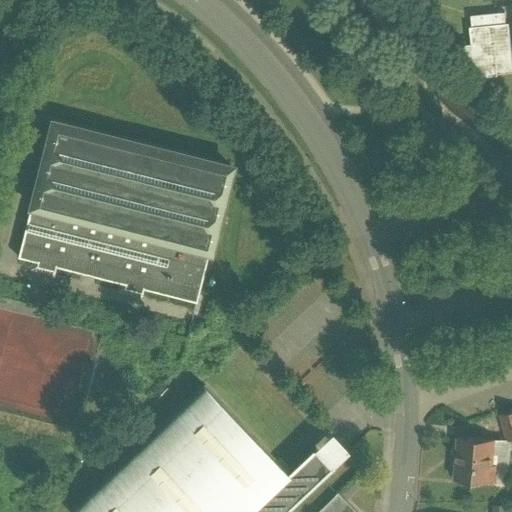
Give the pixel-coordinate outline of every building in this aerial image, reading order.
[(505,12),(471,15),(472,26),(470,27),(475,76),(487,75),(487,76),(498,75),(498,74),(511,72),(511,51),(509,23),(506,23),(505,12)] [(175,151),(160,147),(158,146),(158,147),(142,143),(142,142),(140,142),(125,139),(125,138),(123,138),(107,134),(105,133),(105,134),(90,130),(90,129),(88,129),(72,125),(70,124),(70,125),(55,121),(53,120),(53,121),(52,120),(30,206),(209,251),(230,165),(229,165),(229,164),(228,164),(227,164),(212,160),(210,159),(210,160),(194,156),(193,155),(193,156),(177,152),(177,151),(175,151)] [(209,251),(30,206),(18,257),(37,262),(36,266),(44,268),(52,270),(51,275),(53,276),(55,267),(124,284),(123,288),(132,290),(140,292),(139,297),(141,298),(143,289),(196,302),(209,251)] [(204,385),(70,511),(288,511),(287,509),(333,466),(314,446),(287,473),(204,385)] [(511,411),(500,415),(508,442),(511,440),(511,411)] [(493,440),(459,438),(456,480),(496,483),(497,466),(491,465),(493,440)] [(355,511),(337,494),(318,511),(355,511)]
